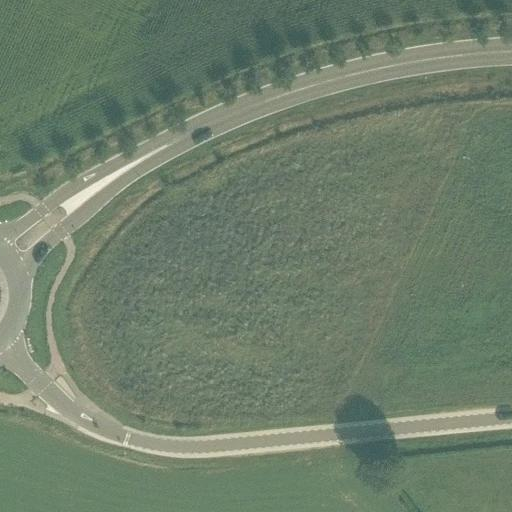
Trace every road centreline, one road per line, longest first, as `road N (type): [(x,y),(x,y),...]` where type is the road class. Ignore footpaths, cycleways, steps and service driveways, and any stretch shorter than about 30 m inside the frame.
road 1 (tertiary): [(511,418),(170,448),(88,425),(0,347)]
road 2 (secondary): [(95,188),(232,113),(303,86),(511,54)]
